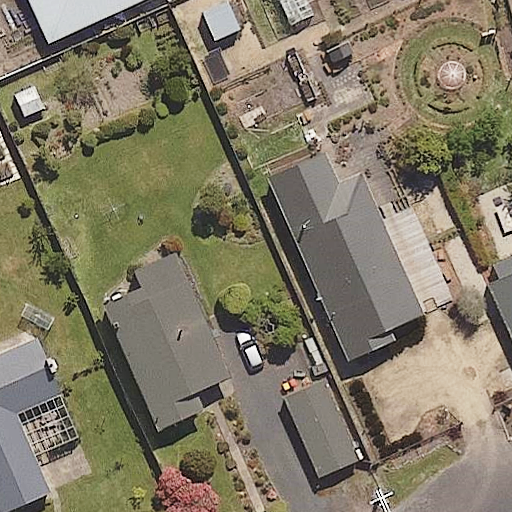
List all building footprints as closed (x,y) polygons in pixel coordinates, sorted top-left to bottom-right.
[(135,0),(30,0),(48,40),(135,0)] [(313,0),(275,0),(289,26),(319,11),(313,0)] [(337,182),(325,154),(269,178),(347,358),(428,322),(362,171),(337,182)] [(225,375),(172,251),(133,268),(142,288),(104,304),(157,426),(202,407),(193,388),(225,375)] [(511,272),(488,283),(511,339),(511,272)] [(57,393),(32,334),(0,347),(0,511),(46,492),(12,413),(57,393)] [(361,456),(328,377),(284,395),(317,475),(361,456)]
